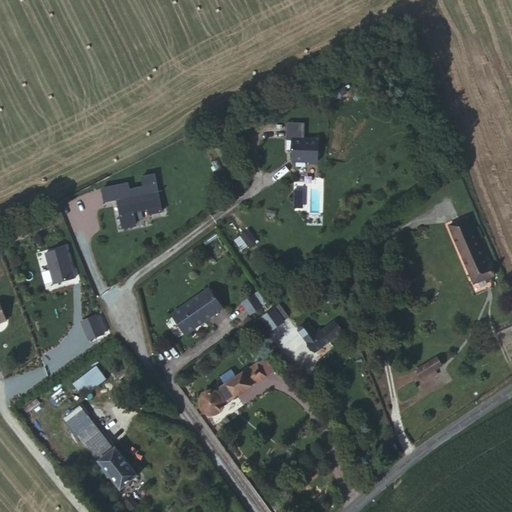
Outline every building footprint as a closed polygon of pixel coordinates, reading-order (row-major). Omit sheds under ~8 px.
[(305,136),(291,135),(291,146),(292,147),(292,154),(294,156),(307,157),(308,159),(315,159),(316,157),(317,134),(305,134),(305,136)] [(117,202),(121,231),(136,228),(134,214),(147,212),(148,217),(162,215),(156,175),(140,178),(142,188),(129,190),(128,185),(101,189),(103,204),(117,202)] [(466,218),(450,225),(474,284),(495,275),(491,266),(487,267),(466,218)] [(242,237),(249,247),(257,242),(250,231),(242,237)] [(43,251),(54,287),(76,281),(66,244),(43,251)] [(173,314),(187,334),(224,309),(211,289),(173,314)] [(255,294),(242,303),(251,315),(264,306),(255,294)] [(0,319),(15,314),(8,295),(0,297),(0,319)] [(89,343),(105,336),(96,315),(80,322),(89,343)] [(306,343),(313,353),(329,341),(328,339),(338,332),(332,324),(322,331),(320,329),(315,332),(312,329),(304,335),(309,341),(306,343)] [(437,358),(417,370),(422,377),(442,365),(437,358)] [(243,372),(252,385),(266,374),(256,362),(243,372)] [(81,398),(107,382),(98,367),(72,383),(81,398)] [(133,368),(116,380),(121,387),(138,376),(133,368)] [(223,396),(224,405),(252,385),(243,372),(216,391),(223,396)] [(206,391),(200,399),(202,408),(209,414),(219,413),(225,406),(224,405),(223,396),(216,391),(215,390),(206,391)] [(65,417),(86,444),(100,434),(78,407),(65,417)] [(100,434),(86,444),(99,460),(98,461),(121,489),(139,475),(116,447),(115,448),(111,443),(109,444),(100,434)] [(307,465),(300,472),(305,477),(312,470),(307,465)] [(131,496),(123,502),(131,511),(138,506),(131,496)]
